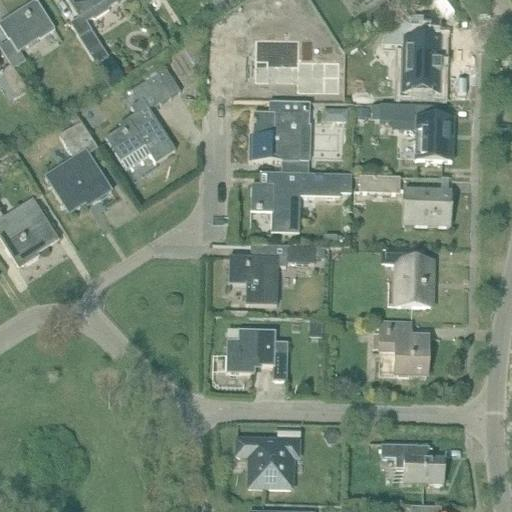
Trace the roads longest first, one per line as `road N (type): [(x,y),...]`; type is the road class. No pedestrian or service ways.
road 1 (residential): [(494,423),(181,418)]
road 2 (residential): [(84,320),(100,283),(208,215),(216,112)]
road 3 (unclassified): [(494,423),(511,281)]
road 4 (residential): [(181,418),(84,320)]
